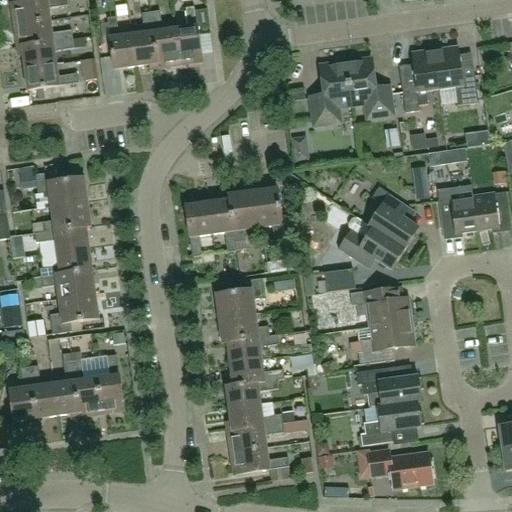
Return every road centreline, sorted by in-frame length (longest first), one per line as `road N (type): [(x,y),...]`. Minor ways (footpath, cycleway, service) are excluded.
road 1 (unclassified): [(174,508),(172,363),(153,186),(164,154),(214,109)]
road 2 (residential): [(256,41),(511,10)]
road 3 (residential): [(479,399),(454,377),(445,292),(453,278),(485,265),(510,282),(511,294)]
road 4 (unclassified): [(75,114),(174,101),(214,109)]
road 5 (unclassified): [(174,508),(51,497)]
